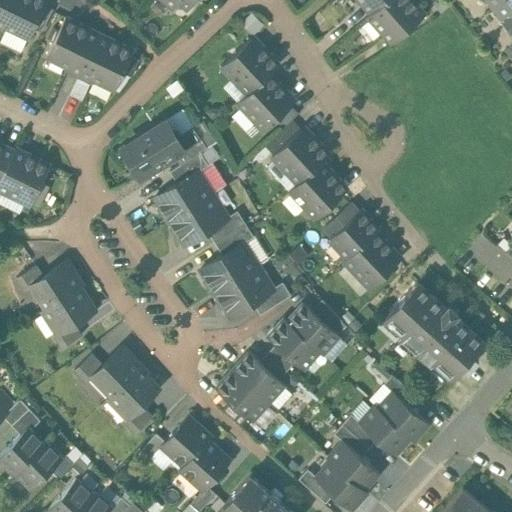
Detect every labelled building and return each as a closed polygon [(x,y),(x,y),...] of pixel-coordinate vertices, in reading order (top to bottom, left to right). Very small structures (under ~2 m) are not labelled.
[(46,0),(4,0),(0,9),(0,28),(4,31),(6,27),(28,38),(46,0)] [(194,0),(164,0),(174,7),(179,1),(188,8),(194,0)] [(359,0),(370,12),(371,13),(384,0),(359,0)] [(384,0),(371,13),(370,12),(367,15),(391,43),(425,14),(412,0),(384,0)] [(460,0),(477,19),(494,4),(489,0),(460,0)] [(511,0),(498,0),(494,4),(503,15),(507,11),(511,16),(511,0)] [(503,15),(494,4),(477,19),(504,50),(511,44),(511,16),(507,11),(503,15)] [(90,28),(65,16),(46,56),(68,67),(67,70),(79,76),(99,35),(89,30),(90,28)] [(134,49),(109,38),(109,39),(99,35),(79,76),(90,82),(92,78),(114,89),(134,49)] [(258,46),(250,37),(221,65),(246,92),(247,93),(269,72),(270,72),(279,63),(261,44),(258,46)] [(269,72),(247,93),(246,92),(237,101),(263,129),(293,101),(285,93),(287,91),(270,72),(269,72)] [(240,109),(233,117),(251,132),(258,124),(240,109)] [(166,119),(152,128),(148,126),(138,132),(138,137),(122,147),(139,174),(174,153),(183,147),(176,135),(166,119)] [(207,146),(193,125),(176,135),(183,147),(174,153),(180,163),(200,151),(207,146)] [(308,135),(301,127),(271,155),(296,182),(297,182),(321,160),(322,160),(329,153),(311,133),(308,135)] [(14,150),(0,143),(0,179),(14,150)] [(50,164),(15,147),(14,150),(0,179),(0,188),(31,204),(50,164)] [(180,163),(169,170),(177,182),(197,169),(198,170),(208,163),(200,151),(180,163)] [(321,160),(297,182),(296,182),(289,189),(315,217),(345,190),(337,181),(339,179),(322,160),(321,160)] [(177,182),(155,196),(170,219),(212,193),(198,170),(197,169),(177,182)] [(212,193),(170,219),(185,243),(207,229),(227,216),(212,193)] [(357,210),(349,202),(323,226),(331,235),(328,238),(345,256),(346,256),(375,229),(376,229),(378,227),(360,208),(357,210)] [(227,216),(207,229),(215,241),(245,222),(237,209),(227,216)] [(245,222),(215,241),(222,253),(243,240),(243,241),(253,235),(245,222)] [(375,229),(346,256),(345,256),(343,259),(369,287),(399,259),(391,250),(393,248),(376,229),(375,229)] [(222,253),(201,267),(216,291),(258,264),(243,241),(243,240),(222,253)] [(43,275),(32,282),(32,283),(46,305),(47,306),(79,285),(79,286),(83,283),(67,259),(43,275)] [(36,263),(16,276),(24,289),(32,283),(32,282),(43,275),(36,263)] [(258,264),(216,291),(231,315),(253,301),(273,288),(272,287),(258,264)] [(446,306),(417,280),(385,317),(403,333),(400,336),(430,363),(433,360),(451,376),(484,340),(455,314),(458,311),(448,303),(446,306)] [(273,288),(253,301),(260,313),(291,294),(282,281),(272,287),(273,288)] [(79,285),(47,306),(46,305),(43,308),(58,331),(59,332),(74,322),(94,308),(79,286),(79,285)] [(339,316),(322,298),(312,309),(330,325),(339,316)] [(312,309),(306,304),(300,304),(287,319),(319,349),(322,352),(339,333),(330,325),(312,309)] [(319,349),(287,319),(284,316),(267,335),(276,343),(294,359),(303,367),(319,349)] [(74,322),(59,332),(58,331),(53,334),(62,346),(82,333),(74,322)] [(102,363),(92,372),(93,373),(111,392),(112,392),(139,366),(140,367),(142,364),(122,343),(102,363)] [(294,359),(276,343),(268,352),(286,368),(294,359)] [(260,361),(249,350),(232,368),(268,401),(284,382),(278,377),(260,361)] [(91,351),(74,368),(86,380),(93,373),(92,372),(102,363),(91,351)] [(286,368),(268,352),(260,361),(278,377),(286,368)] [(139,366),(112,392),(111,392),(108,395),(128,415),(129,415),(141,403),(159,386),(140,367),(139,366)] [(268,401),(232,368),(216,386),(251,419),(268,401)] [(419,397),(392,373),(383,383),(392,390),(393,390),(411,406),(419,397)] [(0,417),(3,415),(13,405),(13,404),(0,390),(0,417)] [(411,406),(393,390),(392,390),(378,406),(377,407),(410,436),(410,437),(413,440),(429,422),(411,406)] [(20,397),(13,404),(13,405),(3,415),(11,423),(29,407),(20,397)] [(141,403),(129,415),(128,415),(123,419),(136,431),(153,414),(141,403)] [(410,436),(377,407),(378,406),(375,404),(360,420),(359,421),(377,437),(395,453),(410,437),(410,436)] [(29,407),(11,423),(20,432),(27,425),(30,428),(40,419),(29,407)] [(211,434),(188,413),(161,444),(183,464),(207,437),(208,438),(211,434)] [(377,437),(359,421),(360,420),(351,413),(342,422),(369,446),(377,437)] [(369,446),(342,422),(334,432),(342,440),(343,439),(361,455),(369,446)] [(20,432),(0,451),(0,457),(14,471),(15,470),(15,469),(43,442),(30,428),(27,425),(20,432)] [(207,437),(183,464),(179,467),(202,488),(203,488),(206,484),(230,458),(208,438),(207,437)] [(361,455),(343,439),(342,440),(327,457),(330,459),(331,459),(363,488),(364,488),(379,471),(361,455)] [(43,442),(15,469),(15,470),(31,486),(61,457),(45,440),(43,442)] [(363,488),(331,459),(330,459),(316,475),(315,476),(333,493),(351,508),(367,491),(364,488),(363,488)] [(316,475),(307,468),(298,478),(325,502),(333,493),(315,476),(316,475)] [(269,491),(250,473),(216,511),(217,511),(292,511),(278,499),(281,496),(272,488),(269,491)] [(75,476),(47,508),(51,511),(74,511),(92,492),(75,476)] [(203,488),(202,488),(190,502),(199,510),(215,492),(206,484),(203,488)] [(493,511),(463,485),(438,511),(493,511)] [(92,492),(74,511),(105,511),(111,505),(94,490),(92,492)] [(111,505),(105,511),(121,511),(130,503),(121,495),(111,505)] [(130,503),(121,511),(143,511),(144,511),(132,500),(130,503)]
